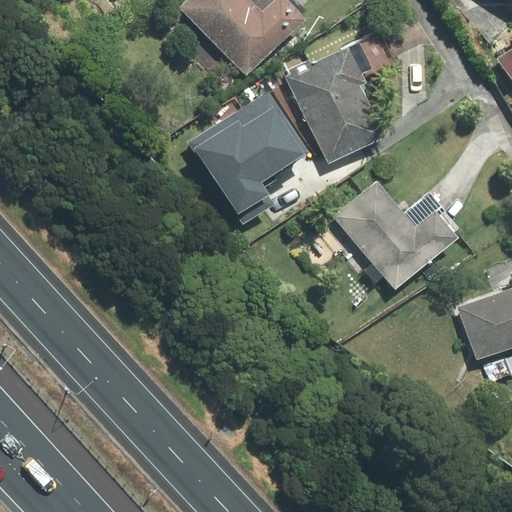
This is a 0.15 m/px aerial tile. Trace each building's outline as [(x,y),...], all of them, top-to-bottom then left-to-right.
[(267,0),(256,11),(245,0),(187,0),(177,9),(241,76),(299,20),(280,0),(267,0)] [(511,35),(490,50),(511,84),(511,35)] [(367,74),(353,44),(283,77),(324,165),(383,138),(356,79),(367,74)] [(253,183),(297,155),(264,104),(235,123),(232,117),(187,145),(233,215),(262,196),(253,183)] [(412,223),(376,182),(331,222),(391,289),(451,235),(428,209),(412,223)] [(511,263),(484,273),(490,292),(452,304),(471,361),(511,347),(511,263)]
